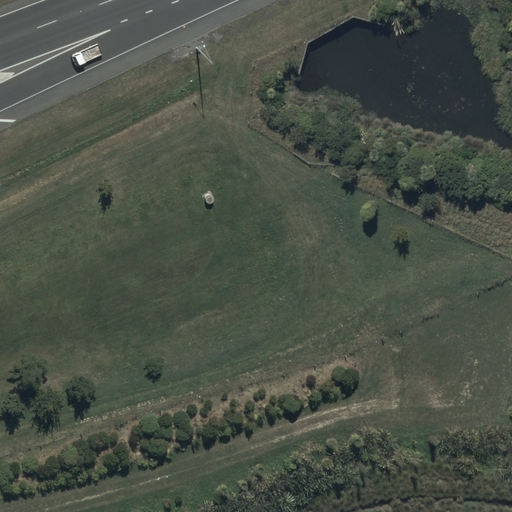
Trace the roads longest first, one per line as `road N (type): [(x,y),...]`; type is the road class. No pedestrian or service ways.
road 1 (motorway): [(194,0),(0,97)]
road 2 (motorway): [(116,0),(0,43)]
